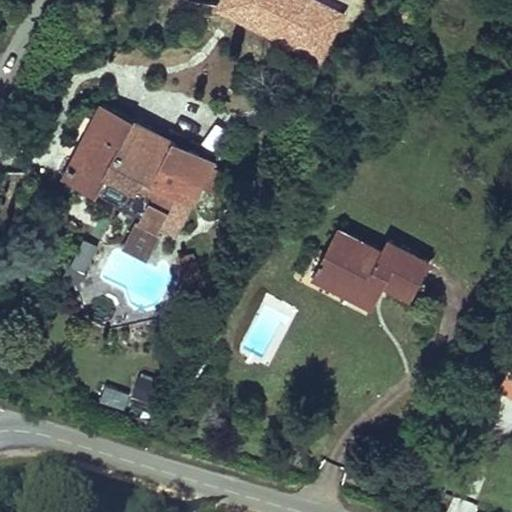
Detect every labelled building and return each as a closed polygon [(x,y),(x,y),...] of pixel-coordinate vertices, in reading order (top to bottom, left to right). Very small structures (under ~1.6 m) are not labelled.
[(96,198),(174,236),(193,206),(213,155),(100,99),(96,107),(132,125),(117,156),(81,139),(68,165),(103,182),(96,198)] [(132,125),(96,107),(81,139),(117,156),(132,125)] [(103,182),(68,165),(60,181),(96,198),(103,182)] [(390,256),(340,230),(315,278),(369,306),(382,281),(406,293),(424,258),(396,244),(390,256)] [(197,254),(183,256),(187,276),(200,274),(197,254)] [(149,403),(157,380),(139,373),(131,397),(149,403)] [(104,386),(99,400),(123,409),(129,395),(104,386)] [(445,511),(475,511),(477,502),(450,496),(445,511)]
